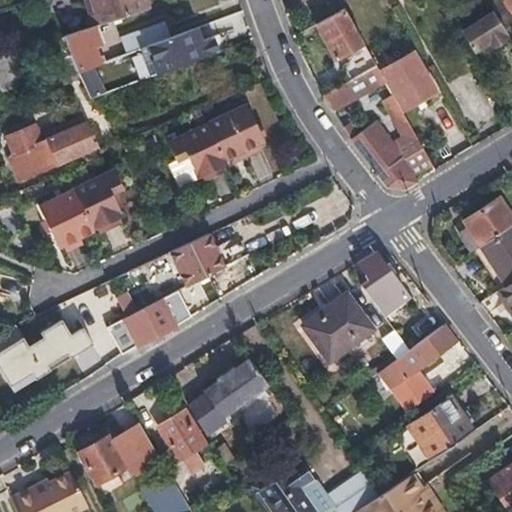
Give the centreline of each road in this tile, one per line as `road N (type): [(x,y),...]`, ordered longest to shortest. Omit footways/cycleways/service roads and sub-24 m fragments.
road 1 (residential): [(0,448),(390,220)]
road 2 (residential): [(390,220),(328,146),(290,82),(261,0)]
road 3 (residential): [(511,377),(390,220)]
road 4 (residential): [(390,220),(511,145)]
